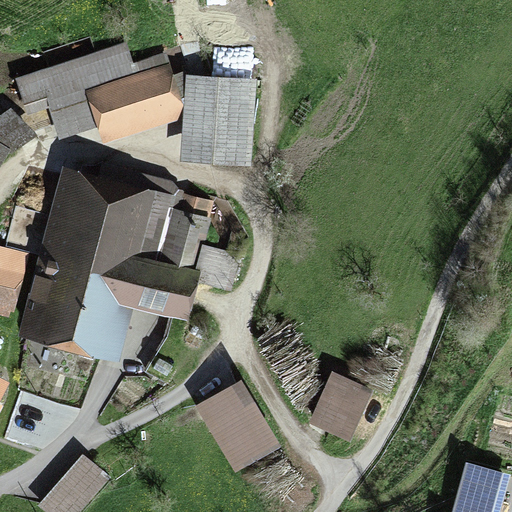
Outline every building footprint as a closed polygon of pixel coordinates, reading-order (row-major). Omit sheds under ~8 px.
[(123,46),(20,81),(28,105),(49,98),(61,133),(100,120),(104,131),(176,106),(165,73),(160,74),(155,59),(131,67),(123,46)] [(249,88),(206,85),(202,160),(245,163),(249,88)] [(0,161),(1,159),(27,142),(14,121),(0,130),(0,161)] [(166,270),(131,262),(147,198),(31,168),(8,217),(53,228),(27,326),(109,346),(121,298),(189,315),(197,282),(234,292),(244,257),(219,252),(223,237),(212,221),(216,205),(184,197),(166,270)] [(0,316),(10,319),(25,265),(0,258),(0,316)] [(369,389),(337,376),(320,418),(351,431),(369,389)] [(248,385),(207,407),(237,464),(278,442),(248,385)] [(79,511),(107,481),(85,462),(44,507),(49,511),(79,511)] [(469,468),(457,511),(498,511),(508,478),(469,468)]
